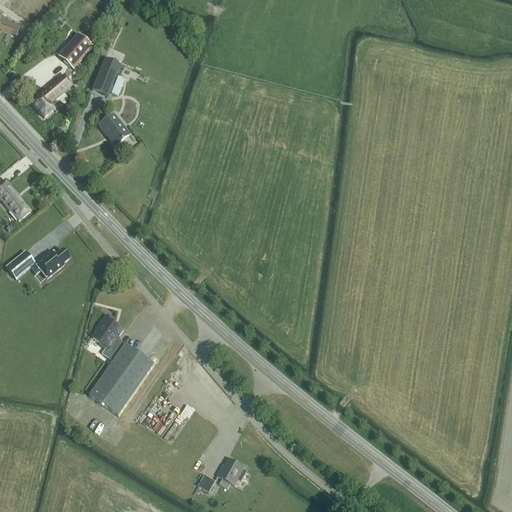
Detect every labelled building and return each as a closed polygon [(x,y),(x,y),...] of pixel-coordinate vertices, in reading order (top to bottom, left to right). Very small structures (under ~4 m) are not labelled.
[(0,30),(16,36),(20,26),(0,18),(0,30)] [(57,57),(73,71),(93,48),(78,34),(57,57)] [(92,91),(108,97),(121,66),(105,59),(92,91)] [(41,96),(32,104),(44,119),(54,111),(49,105),(72,86),(64,76),(41,95),(41,96)] [(99,127),(115,147),(130,136),(113,115),(99,127)] [(0,185),(0,199),(19,222),(30,213),(5,181),(0,185)] [(25,253),(6,269),(16,281),(30,270),(36,277),(41,273),(47,281),(64,267),(63,265),(69,260),(62,251),(55,257),(52,253),(36,266),(25,253)] [(102,355),(114,363),(90,398),(118,418),(155,366),(126,346),(125,348),(116,342),(123,331),(113,325),(115,323),(106,317),(96,331),(98,333),(93,339),(107,349),(102,355)] [(243,469),(242,468),(244,466),(237,463),(236,465),(230,461),(226,468),(223,466),(217,478),(223,481),(220,486),(227,491),(230,485),(234,488),(238,481),(241,483),(247,473),(242,471),(243,469)] [(204,476),(198,488),(209,494),(215,482),(204,476)]
